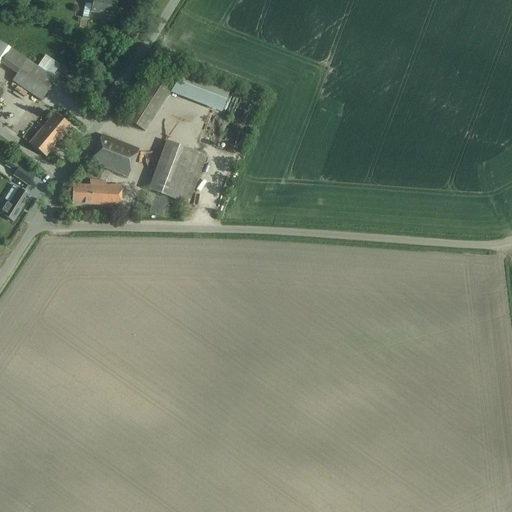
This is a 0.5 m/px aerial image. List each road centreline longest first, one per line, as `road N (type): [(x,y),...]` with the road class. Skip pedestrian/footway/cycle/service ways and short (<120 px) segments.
road 1 (unclassified): [(39,220),(64,231),(188,229),(511,246)]
road 2 (unclassified): [(66,181),(178,0)]
